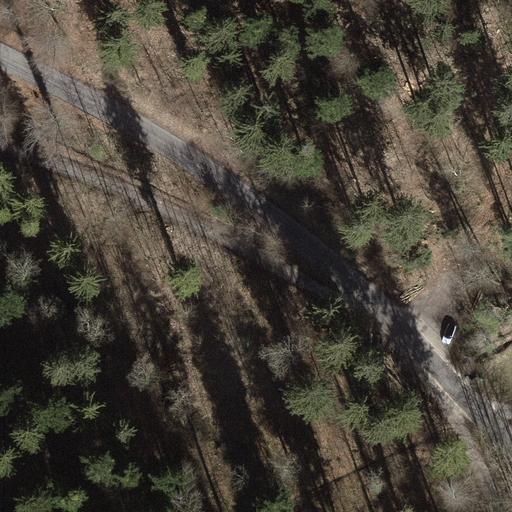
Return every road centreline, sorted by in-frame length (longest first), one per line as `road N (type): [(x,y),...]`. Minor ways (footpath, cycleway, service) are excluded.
road 1 (unclassified): [(0,54),(156,138),(288,227),(367,296),(511,450)]
road 2 (track): [(0,143),(182,215),(316,288),(367,296)]
road 3 (track): [(500,511),(495,487),(451,414),(463,396),(511,411)]
